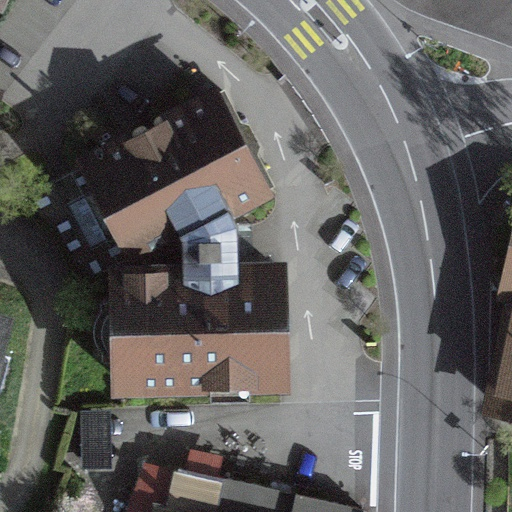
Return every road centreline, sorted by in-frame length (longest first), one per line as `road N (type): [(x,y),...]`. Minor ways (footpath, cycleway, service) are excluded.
road 1 (secondary): [(404,148),(432,286),(433,511)]
road 2 (secondary): [(297,0),(364,70),(404,148)]
